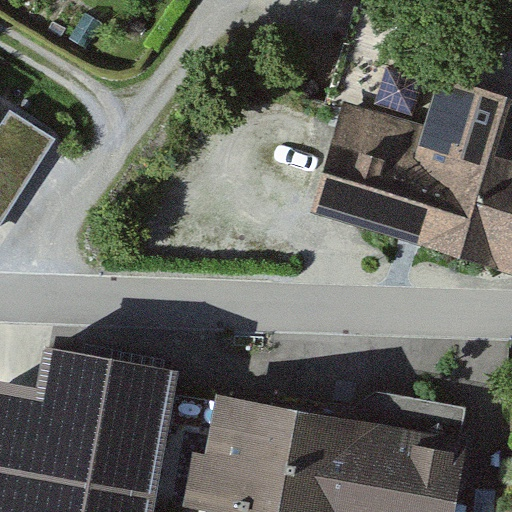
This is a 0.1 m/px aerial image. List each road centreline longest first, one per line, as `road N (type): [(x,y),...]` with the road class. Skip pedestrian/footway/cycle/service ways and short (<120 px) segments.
road 1 (residential): [(511,319),(0,299)]
road 2 (track): [(14,303),(134,128),(0,38)]
road 3 (track): [(224,0),(197,52),(134,128)]
